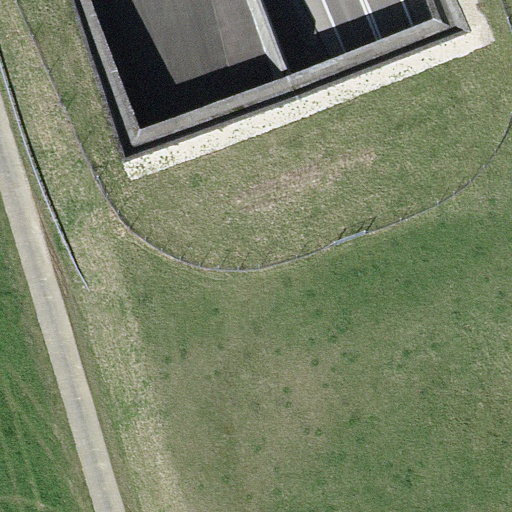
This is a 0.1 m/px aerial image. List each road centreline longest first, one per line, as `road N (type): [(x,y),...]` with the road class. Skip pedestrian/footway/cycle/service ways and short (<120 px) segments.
road 1 (trunk): [(362,0),(511,377)]
road 2 (track): [(0,126),(111,511)]
